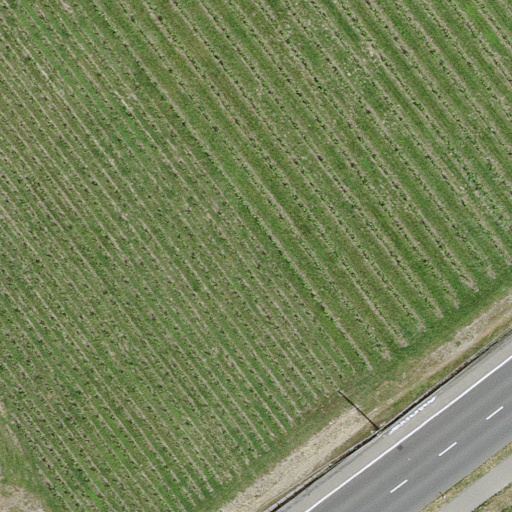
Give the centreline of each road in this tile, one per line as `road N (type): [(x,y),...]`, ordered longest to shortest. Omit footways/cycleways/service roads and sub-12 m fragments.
road 1 (track): [(237,511),(511,301)]
road 2 (tertiary): [(367,511),(511,401)]
